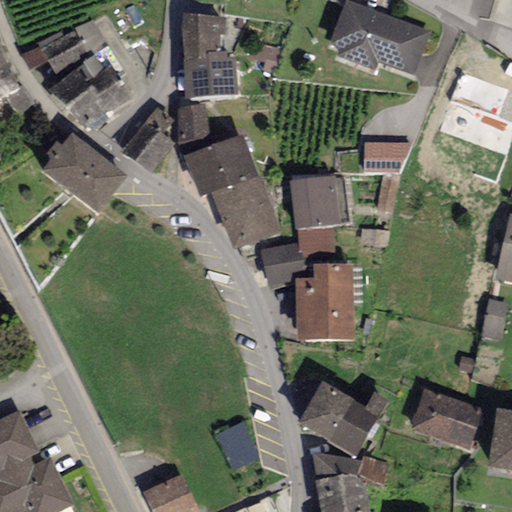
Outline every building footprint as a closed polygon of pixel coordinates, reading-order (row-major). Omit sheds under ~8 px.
[(431,34),(345,2),(327,48),(336,52),(334,57),(373,71),(376,63),(415,77),(431,34)] [(223,23),(186,23),(187,103),(237,103),(237,62),(223,62),(223,23)] [(75,32),(41,52),(56,79),(90,59),(75,32)] [(0,106),(21,96),(0,55),(0,106)] [(80,75),(52,96),(85,141),(136,103),(112,71),(90,88),(80,75)] [(206,107),(177,110),(180,145),(209,143),(206,107)] [(174,147),(145,127),(125,156),(154,176),(174,147)] [(126,181),(70,137),(42,173),(98,216),(126,181)] [(245,137),(184,160),(201,203),(212,199),(233,255),(282,236),(245,137)] [(363,151),(339,154),(339,175),(383,177),(377,213),(392,216),(398,177),(412,145),(363,146),(363,151)] [(333,178),(289,184),(296,232),(340,226),(333,178)] [(511,217),(508,217),(493,284),(511,288),(511,217)] [(387,233),(361,231),(360,248),(386,250),(387,233)] [(298,245),(260,254),(267,287),(306,278),(298,245)] [(313,283),(295,284),(298,347),(354,344),(350,267),(312,269),(313,283)] [(507,307),(488,303),(481,338),(500,342),(507,307)] [(473,361),(461,358),(458,370),(470,373),(473,361)] [(365,412),(322,387),(297,430),(353,462),(388,404),(374,396),(365,412)] [(485,416),(424,394),(410,432),(471,454),(485,416)] [(20,414),(0,423),(0,511),(64,511),(73,508),(50,459),(43,462),(20,414)] [(511,416),(496,414),(488,474),(511,477),(511,416)] [(201,511),(183,477),(144,497),(151,511),(201,511)] [(320,511),(370,511),(364,477),(315,486),(320,511)] [(275,511),(270,499),(242,511),(275,511)]
